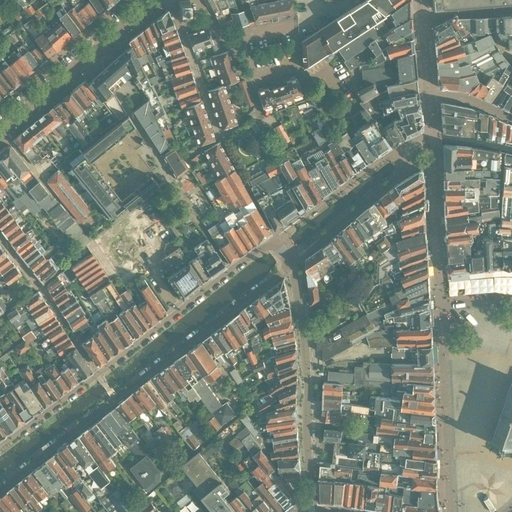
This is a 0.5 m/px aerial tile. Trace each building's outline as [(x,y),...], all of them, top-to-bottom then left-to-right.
[(33,0),(16,0),(29,16),(35,11),(29,4),(33,0)] [(68,0),(74,7),(86,25),(92,20),(77,0),(68,0)] [(82,0),(77,0),(92,20),(98,15),(88,3),(86,4),(82,0)] [(89,0),(99,14),(106,8),(101,0),(89,0)] [(206,0),(212,11),(220,26),(222,31),(228,29),(226,23),(220,11),(215,0),(206,0)] [(215,0),(220,11),(228,8),(225,0),(215,0)] [(246,0),(239,0),(244,11),(249,25),(255,22),(247,1),(246,0)] [(248,0),(247,1),(255,22),(256,23),(269,21),(271,20),(279,19),(292,16),(290,0),(281,0),(276,1),(265,3),(259,4),(257,0),(248,0)] [(336,20),(301,42),(302,57),(301,57),(302,60),(303,60),(303,69),(336,47),(336,48),(336,47),(381,19),(408,0),(365,0),(363,2),(361,3),(348,12),(348,11),(336,19),(336,20)] [(336,47),(336,48),(345,61),(368,45),(411,17),(410,0),(408,0),(381,19),(336,47)] [(511,0),(432,0),(433,10),(507,4),(511,3),(511,0)] [(190,1),(177,2),(178,14),(180,14),(180,18),(186,18),(186,13),(190,13),(190,1)] [(61,5),(62,6),(80,30),(85,26),(86,25),(74,7),(73,8),(68,11),(63,4),(61,5)] [(80,30),(62,6),(56,12),(63,20),(63,22),(73,36),(80,30)] [(163,14),(155,20),(161,34),(175,28),(172,21),(170,17),(168,10),(163,14)] [(244,11),(237,13),(241,26),(248,24),(249,25),(244,11)] [(237,13),(230,14),(232,21),(234,27),(241,26),(237,13)] [(456,15),(447,21),(453,30),(455,28),(460,35),(466,32),(457,18),(456,15)] [(511,15),(494,17),(495,30),(497,30),(496,33),(506,49),(511,48),(511,15)] [(345,61),(343,62),(349,71),(363,61),(363,62),(372,56),(373,58),(376,56),(386,48),(385,45),(391,42),(412,30),(411,17),(368,45),(345,61)] [(477,17),(457,18),(466,32),(469,30),(474,37),(478,36),(477,17)] [(494,17),(477,17),(478,36),(495,30),(494,17)] [(49,25),(52,29),(64,44),(71,37),(57,18),(49,25)] [(23,25),(25,28),(34,22),(31,19),(23,25)] [(155,20),(149,26),(155,42),(155,43),(159,41),(160,41),(158,36),(161,34),(155,20)] [(434,29),(433,31),(434,42),(451,31),(456,37),(458,36),(460,35),(455,28),(453,30),(447,21),(434,29)] [(64,44),(52,29),(49,25),(41,32),(56,51),(64,44)] [(149,26),(142,31),(151,52),(152,51),(153,53),(156,51),(153,44),(153,43),(155,42),(149,26)] [(161,34),(158,36),(160,41),(162,40),(177,35),(177,34),(175,28),(161,34)] [(207,28),(197,32),(203,48),(211,45),(213,44),(211,40),(207,28)] [(391,42),(385,45),(386,48),(393,46),(412,38),(412,30),(391,42)] [(142,31),(136,36),(147,62),(149,65),(153,63),(149,53),(151,52),(142,31)] [(451,31),(434,42),(435,48),(456,39),(456,37),(451,31)] [(203,48),(197,32),(189,35),(194,51),(203,48)] [(456,39),(435,48),(436,54),(435,54),(435,55),(474,41),(469,34),(468,33),(465,35),(458,38),(458,36),(456,37),(456,39)] [(13,44),(18,41),(12,34),(8,38),(10,41),(13,44)] [(34,40),(47,57),(55,51),(42,34),(34,40)] [(177,35),(162,40),(162,41),(164,46),(164,47),(180,41),(179,39),(179,37),(177,35)] [(474,41),(435,55),(436,68),(461,66),(470,63),(468,53),(476,51),(494,44),(490,35),(489,35),(474,41)] [(129,42),(128,43),(130,46),(131,45),(141,65),(147,62),(136,36),(129,42)] [(4,46),(10,41),(8,38),(1,43),(4,46)] [(376,56),(373,58),(376,63),(385,59),(391,59),(413,52),(412,38),(393,46),(386,48),(376,56)] [(164,46),(161,47),(165,57),(169,56),(184,51),(180,41),(164,47),(164,46)] [(23,44),(17,49),(21,55),(22,55),(33,70),(39,65),(29,52),(27,49),(24,45),(23,44)] [(461,66),(436,68),(437,73),(457,75),(473,72),(473,71),(482,64),(480,60),(498,51),(494,44),(476,51),(468,53),(470,63),(461,66)] [(85,80),(84,81),(100,101),(106,96),(112,91),(117,86),(132,73),(135,77),(141,83),(146,77),(141,66),(141,65),(131,45),(130,46),(127,49),(127,48),(103,70),(97,75),(93,79),(91,80),(91,81),(88,84),(85,80)] [(36,47),(29,52),(39,65),(45,60),(36,47)] [(163,60),(157,63),(159,67),(161,66),(164,65),(171,62),(186,58),(184,51),(169,56),(170,60),(165,62),(164,60),(163,60)] [(228,51),(210,57),(214,67),(215,67),(231,61),(228,51)] [(457,75),(456,89),(468,92),(474,85),(477,83),(489,76),(508,64),(498,51),(480,60),(482,64),(473,71),(473,72),(457,75)] [(14,52),(11,55),(27,75),(33,70),(22,55),(21,55),(18,58),(14,52)] [(376,63),(362,64),(363,78),(367,86),(374,83),(375,86),(414,77),(416,77),(413,52),(391,59),(385,59),(376,63)] [(11,55),(7,57),(12,63),(9,66),(21,81),(27,75),(11,55)] [(1,56),(0,56),(0,66),(2,69),(1,70),(14,87),(15,86),(21,81),(9,66),(1,56)] [(164,65),(161,66),(162,69),(165,68),(168,67),(172,65),(173,69),(189,65),(187,60),(186,58),(171,62),(164,65)] [(231,61),(215,67),(219,76),(235,71),(231,61)] [(489,86),(480,98),(481,98),(489,102),(502,84),(511,68),(508,64),(489,76),(490,77),(485,85),(489,86)] [(167,72),(163,73),(164,76),(166,81),(168,80),(170,79),(175,77),(175,76),(191,71),(189,65),(173,69),(174,73),(170,74),(169,71),(167,72)] [(0,83),(8,92),(14,87),(1,70),(0,70),(0,69),(0,83)] [(171,87),(165,90),(167,93),(174,90),(194,83),(192,74),(191,71),(175,76),(175,77),(170,79),(171,82),(173,88),(171,88),(171,87)] [(219,76),(217,77),(220,86),(222,86),(223,86),(238,81),(235,71),(219,76)] [(457,75),(437,73),(438,85),(440,88),(456,89),(457,75)] [(511,88),(511,91),(500,107),(507,111),(511,101),(511,74),(506,85),(511,88)] [(474,85),(468,92),(480,98),(489,86),(485,85),(490,77),(489,76),(477,83),(474,85)] [(135,77),(132,79),(137,85),(141,83),(135,77)] [(141,83),(137,85),(148,100),(156,94),(152,85),(150,86),(146,77),(141,83)] [(414,77),(375,86),(378,93),(376,94),(379,100),(390,96),(417,91),(416,79),(415,80),(414,77)] [(257,92),(265,115),(304,101),(296,78),(257,92)] [(84,81),(78,87),(90,101),(93,99),(100,107),(103,104),(100,101),(84,81)] [(164,94),(158,97),(161,103),(162,106),(169,103),(177,100),(178,99),(198,92),(194,83),(174,90),(175,95),(169,97),(166,99),(164,94)] [(367,86),(356,92),(362,102),(376,94),(378,93),(375,86),(374,83),(367,86)] [(511,88),(506,85),(492,103),(500,107),(511,91),(511,88)] [(220,86),(207,91),(210,101),(226,95),(223,86),(222,86),(220,86)] [(78,87),(70,94),(83,110),(88,116),(94,110),(92,108),(94,106),(90,101),(78,87)] [(338,97),(346,108),(356,101),(349,90),(338,97)] [(362,102),(360,103),(364,108),(373,120),(381,115),(397,106),(419,103),(417,91),(390,96),(379,100),(376,94),(362,102)] [(198,92),(178,99),(178,101),(181,109),(183,108),(185,108),(201,101),(198,94),(198,92)] [(323,97),(326,102),(332,98),(329,93),(323,97)] [(70,94),(61,101),(70,112),(71,113),(74,117),(76,119),(91,139),(101,132),(95,124),(88,116),(83,110),(70,94)] [(148,100),(133,112),(139,121),(161,103),(158,97),(156,94),(148,100)] [(226,95),(210,101),(214,111),(230,105),(226,95)] [(61,101),(52,108),(61,120),(61,122),(66,127),(67,127),(71,123),(66,116),(70,112),(61,101)] [(185,108),(183,108),(186,118),(188,117),(204,111),(201,101),(185,108)] [(440,102),(439,103),(442,133),(445,133),(466,137),(467,124),(469,124),(470,107),(440,102)] [(165,113),(162,106),(161,103),(139,121),(144,129),(165,113)] [(397,106),(381,115),(384,118),(389,114),(393,121),(420,114),(419,103),(397,106)] [(230,105),(214,111),(216,117),(217,120),(233,114),(235,114),(232,104),(230,105)] [(467,124),(466,137),(476,138),(478,111),(470,107),(469,124),(467,124)] [(52,108),(45,114),(61,134),(63,133),(65,131),(63,129),(59,124),(61,122),(61,120),(52,108)] [(364,108),(350,118),(357,128),(356,129),(357,129),(357,130),(376,157),(376,156),(378,155),(391,146),(380,130),(384,127),(382,125),(385,124),(382,119),(384,118),(381,115),(373,120),(364,108)] [(104,112),(102,114),(104,118),(110,113),(107,109),(104,111),(104,112)] [(188,117),(186,118),(190,127),(192,127),(208,121),(204,111),(188,117)] [(478,111),(476,138),(485,140),(487,114),(478,111)] [(165,113),(144,129),(150,138),(161,129),(162,131),(168,129),(170,128),(171,127),(166,115),(165,113)] [(38,120),(36,122),(46,134),(48,133),(51,130),(56,136),(57,137),(59,135),(61,134),(45,114),(38,120)] [(120,122),(69,163),(72,167),(70,169),(110,219),(112,217),(115,221),(159,186),(162,183),(136,151),(145,143),(128,116),(127,116),(125,114),(121,117),(118,120),(120,122)] [(233,114),(217,120),(221,130),(237,124),(233,114)] [(384,127),(380,130),(391,146),(403,139),(393,121),(389,114),(384,118),(382,119),(385,124),(382,125),(384,127)] [(420,114),(393,121),(403,139),(420,131),(422,127),(420,114)] [(487,114),(485,140),(495,142),(504,144),(506,123),(497,119),(487,114)] [(208,121),(192,127),(195,136),(211,130),(208,121)] [(35,123),(27,129),(38,141),(44,149),(48,145),(42,138),(45,135),(46,134),(36,122),(35,123)] [(275,128),(284,144),(289,141),(281,125),(275,128)] [(27,129),(20,134),(37,155),(38,154),(41,151),(35,144),(38,141),(27,129)] [(161,129),(150,138),(159,153),(168,146),(168,144),(166,141),(165,138),(164,135),(162,131),(161,129)] [(318,129),(311,133),(318,146),(339,183),(346,178),(327,144),(318,129)] [(195,136),(193,137),(197,147),(199,146),(215,140),(211,130),(195,136)] [(356,135),(350,139),(366,163),(376,157),(357,130),(354,132),(356,135)] [(346,132),(335,139),(354,172),(366,163),(350,139),(346,132)] [(20,134),(13,140),(23,153),(30,161),(33,165),(42,159),(38,154),(37,155),(20,134)] [(335,139),(327,144),(346,178),(354,172),(335,139)] [(73,149),(80,144),(76,140),(70,145),(73,149)] [(218,143),(203,151),(209,160),(223,152),(218,143)] [(67,154),(73,149),(70,145),(63,150),(67,154)] [(443,148),(443,170),(493,170),(498,170),(499,153),(485,151),(467,148),(443,145),(443,148)] [(7,146),(0,151),(0,157),(12,171),(20,181),(28,190),(30,188),(39,181),(10,146),(7,146)] [(318,146),(304,154),(308,162),(313,159),(330,190),(339,183),(318,146)] [(293,147),(283,152),(287,158),(312,203),(321,196),(299,157),(293,147)] [(161,156),(176,179),(188,169),(174,148),(161,156)] [(209,160),(207,161),(212,170),(214,169),(228,161),(223,152),(209,160)] [(59,153),(54,156),(59,162),(63,158),(59,153)] [(304,154),(299,157),(321,196),(330,190),(313,159),(308,162),(304,154)] [(59,162),(54,156),(49,160),(54,166),(59,162)] [(496,225),(496,237),(497,240),(500,240),(500,252),(500,262),(500,268),(503,268),(509,268),(511,268),(511,158),(504,157),(504,156),(503,163),(501,197),(501,207),(500,225),(496,225)] [(0,174),(11,188),(19,198),(28,190),(20,181),(12,171),(0,157),(0,174)] [(287,158),(277,163),(289,184),(294,182),(295,184),(291,187),(304,210),(312,203),(287,158)] [(214,169),(212,170),(217,180),(219,179),(234,170),(228,161),(214,169)] [(266,172),(263,174),(261,171),(249,177),(246,179),(245,179),(250,188),(273,231),(283,224),(304,210),(291,187),(289,184),(277,163),(276,162),(264,168),(266,172)] [(80,222),(87,231),(100,222),(92,213),(58,170),(48,178),(47,183),(80,222)] [(204,188),(203,188),(203,189),(209,198),(213,196),(220,192),(227,204),(231,202),(239,197),(241,200),(239,201),(240,203),(242,202),(243,205),(251,200),(234,170),(219,179),(217,180),(214,182),(204,188)] [(420,170),(397,185),(401,193),(403,192),(402,191),(424,179),(423,172),(423,171),(423,170),(422,170),(421,170),(420,170)] [(493,170),(443,170),(443,178),(498,178),(498,175),(498,170),(493,170)] [(0,175),(0,190),(5,186),(8,191),(16,200),(12,203),(14,205),(18,209),(24,205),(19,198),(11,188),(0,175)] [(443,178),(443,186),(498,187),(499,178),(498,178),(443,178)] [(424,179),(402,191),(403,192),(406,197),(425,188),(424,179)] [(30,188),(28,190),(30,193),(33,196),(44,188),(39,181),(30,188)] [(395,186),(389,191),(399,205),(403,201),(400,196),(402,195),(401,193),(397,185),(395,186)] [(498,187),(443,186),(443,199),(466,200),(477,199),(477,197),(498,197),(498,187)] [(44,188),(33,196),(38,203),(49,194),(44,188)] [(403,201),(399,205),(402,210),(425,199),(425,188),(406,197),(403,192),(401,193),(402,195),(400,196),(403,201)] [(389,191),(381,198),(391,213),(389,214),(392,219),(394,221),(397,219),(394,215),(398,213),(399,215),(401,214),(403,212),(402,210),(399,205),(389,191)] [(49,194),(38,203),(42,207),(43,208),(53,199),(49,194)] [(239,197),(231,202),(236,209),(238,208),(259,241),(270,233),(251,200),(243,205),(242,202),(240,203),(239,201),(241,200),(239,197)] [(466,212),(444,216),(444,225),(475,221),(475,220),(481,219),(481,210),(498,207),(498,197),(477,197),(477,199),(478,211),(466,213),(466,212)] [(381,198),(374,203),(388,221),(392,219),(389,214),(391,213),(381,198)] [(53,199),(43,208),(48,214),(49,213),(58,205),(59,203),(53,199)] [(401,214),(399,215),(401,217),(413,213),(424,209),(425,199),(402,210),(403,212),(401,214)] [(466,200),(443,199),(444,216),(466,212),(466,213),(478,211),(477,199),(466,200)] [(49,213),(48,214),(53,220),(63,211),(65,210),(59,203),(58,205),(49,213)] [(368,208),(359,215),(375,242),(385,234),(387,233),(383,226),(389,223),(388,221),(374,203),(368,208)] [(7,209),(0,213),(0,222),(16,211),(18,209),(14,205),(13,206),(9,209),(9,210),(10,211),(8,212),(7,209)] [(18,209),(21,213),(27,208),(25,205),(24,205),(18,209)] [(475,221),(444,225),(445,236),(468,233),(470,233),(479,232),(484,231),(484,225),(483,221),(488,220),(494,219),(498,219),(498,207),(481,210),(481,219),(475,220),(475,221)] [(231,212),(232,213),(253,245),(259,241),(238,208),(236,209),(231,212)] [(16,211),(0,222),(0,229),(1,231),(20,217),(22,214),(21,213),(18,209),(16,211)] [(389,223),(383,226),(387,233),(425,221),(425,209),(424,209),(413,213),(401,217),(399,215),(398,213),(394,215),(397,219),(394,221),(392,219),(388,221),(389,223)] [(63,211),(53,220),(57,226),(59,224),(70,216),(65,210),(63,211)] [(232,213),(226,216),(247,249),(253,245),(232,213)] [(352,222),(351,223),(364,242),(367,239),(369,242),(370,241),(373,246),(376,244),(375,242),(359,215),(352,222)] [(59,224),(57,226),(62,232),(74,221),(70,216),(59,224)] [(230,227),(223,232),(239,256),(247,249),(226,216),(224,217),(230,227)] [(20,217),(1,231),(6,238),(19,229),(20,228),(17,225),(16,224),(22,220),(20,217)] [(473,255),(467,256),(468,261),(468,271),(484,269),(483,254),(483,247),(483,238),(489,237),(488,224),(489,224),(488,220),(483,221),(484,225),(484,231),(479,232),(476,247),(472,247),(473,255)] [(74,221),(62,232),(64,234),(65,232),(76,223),(74,221)] [(387,233),(385,234),(386,235),(391,243),(394,242),(398,240),(405,237),(426,231),(425,222),(425,221),(387,233)] [(217,222),(207,229),(210,235),(218,248),(229,262),(229,263),(239,256),(223,232),(218,224),(217,222)] [(351,223),(344,228),(357,247),(359,246),(360,247),(358,248),(367,261),(372,258),(373,256),(366,246),(364,242),(351,223)] [(489,237),(483,238),(483,247),(483,254),(484,269),(491,269),(491,263),(491,253),(491,240),(493,240),(493,237),(494,237),(494,225),(494,223),(489,224),(488,224),(489,237)] [(179,236),(172,225),(167,229),(174,238),(174,239),(179,236)] [(493,240),(491,240),(491,253),(491,263),(491,269),(500,268),(500,262),(500,252),(500,240),(497,240),(496,237),(496,225),(494,225),(494,237),(493,237),(493,240)] [(23,235),(11,244),(15,251),(33,237),(37,232),(38,232),(34,227),(34,228),(33,228),(25,234),(23,235)] [(344,228),(338,234),(356,259),(360,264),(361,266),(367,261),(358,248),(360,247),(359,246),(357,247),(344,228)] [(19,229),(6,238),(11,244),(23,235),(19,229)] [(405,237),(398,240),(401,249),(427,240),(426,231),(405,237)] [(468,240),(446,242),(446,248),(446,254),(447,262),(462,261),(461,256),(467,255),(467,256),(473,255),(472,247),(476,247),(479,232),(470,233),(468,233),(468,240)] [(468,233),(445,236),(446,242),(468,240),(468,233)] [(338,234),(332,239),(349,265),(356,259),(338,234)] [(375,272),(371,275),(375,281),(376,284),(379,282),(389,277),(385,270),(384,269),(392,263),(398,261),(401,260),(397,250),(401,249),(398,240),(394,242),(391,243),(386,235),(385,234),(375,242),(376,244),(380,251),(373,256),(372,258),(375,262),(375,272)] [(33,237),(15,251),(19,256),(37,242),(33,237)] [(200,243),(193,248),(210,276),(225,266),(215,250),(214,251),(213,249),(214,248),(208,239),(207,240),(207,239),(201,244),(200,243)] [(332,239),(323,247),(335,267),(335,266),(340,263),(345,271),(348,269),(352,275),(355,272),(349,265),(332,239)] [(37,242),(19,256),(23,261),(41,247),(38,243),(40,242),(39,240),(37,242)] [(401,249),(397,250),(401,260),(427,250),(427,240),(401,249)] [(41,247),(23,261),(27,265),(41,254),(45,252),(41,247)] [(164,258),(162,259),(172,274),(167,277),(182,299),(194,289),(202,282),(184,254),(179,247),(164,258)] [(323,247),(312,255),(324,274),(322,275),(326,282),(334,277),(331,273),(337,270),(335,267),(323,247)] [(193,248),(184,254),(202,282),(210,276),(193,248)] [(392,263),(384,269),(385,270),(389,277),(395,274),(402,270),(404,269),(414,264),(428,259),(427,250),(401,260),(398,261),(392,263)] [(41,254),(27,265),(33,272),(47,262),(44,258),(41,254)] [(92,254),(71,268),(77,276),(100,311),(102,314),(102,313),(104,317),(113,311),(116,309),(102,288),(105,285),(110,282),(92,254)] [(6,255),(0,259),(0,269),(11,261),(6,255)] [(312,255),(306,260),(308,273),(307,273),(309,285),(312,304),(320,299),(317,284),(314,280),(322,275),(324,274),(312,255)] [(462,261),(447,262),(448,274),(450,273),(451,281),(469,280),(468,271),(468,261),(467,256),(467,255),(461,256),(462,261)] [(47,262),(33,272),(37,278),(52,266),(54,264),(50,259),(48,261),(47,262)] [(402,270),(395,274),(397,279),(401,277),(407,275),(414,272),(428,266),(428,259),(414,264),(404,269),(402,270)] [(0,269),(0,279),(2,278),(3,277),(16,267),(11,261),(0,269)] [(52,266),(37,278),(42,284),(56,271),(58,269),(54,264),(52,266)] [(407,275),(401,277),(405,286),(429,277),(428,266),(414,272),(407,275)] [(2,278),(0,279),(0,286),(1,288),(7,284),(20,274),(16,267),(3,277),(2,278)] [(57,279),(45,287),(49,294),(62,285),(63,287),(69,283),(61,271),(55,276),(57,279)] [(395,274),(389,277),(395,289),(405,286),(401,277),(397,279),(395,274)] [(359,304),(362,310),(365,308),(368,313),(381,307),(392,303),(430,291),(429,277),(405,286),(395,289),(389,277),(379,282),(376,284),(375,285),(364,299),(361,302),(361,303),(359,304)] [(284,279),(261,296),(271,310),(274,313),(290,307),(284,279)] [(142,282),(136,285),(139,289),(158,318),(166,312),(147,284),(144,280),(142,282)] [(110,282),(105,285),(124,310),(119,314),(135,338),(143,330),(119,295),(110,282)] [(62,285),(49,294),(54,301),(67,292),(63,287),(62,285)] [(139,289),(135,293),(141,302),(136,305),(149,325),(158,318),(139,289)] [(67,292),(54,301),(58,308),(74,297),(69,290),(67,292)] [(127,290),(119,295),(143,330),(149,325),(136,305),(128,292),(127,290)] [(368,313),(366,314),(369,320),(384,314),(386,313),(401,308),(430,298),(430,291),(392,303),(381,307),(368,313)] [(23,300),(14,307),(20,316),(21,317),(23,315),(43,300),(38,292),(24,302),(23,300)] [(261,296),(245,309),(255,324),(264,317),(265,317),(267,316),(266,314),(271,310),(261,296)] [(74,297),(58,308),(59,309),(61,313),(77,302),(74,297)] [(338,330),(317,340),(317,351),(318,351),(323,348),(370,323),(384,318),(387,317),(395,315),(402,313),(407,312),(411,312),(431,307),(430,298),(401,308),(386,313),(384,314),(369,320),(366,314),(338,330)] [(23,315),(21,317),(25,323),(33,317),(48,306),(43,300),(23,315)] [(77,302),(61,313),(65,318),(80,308),(77,302)] [(11,311),(6,315),(11,321),(22,337),(30,331),(31,332),(40,326),(54,316),(50,311),(48,306),(33,317),(25,323),(21,317),(20,316),(14,307),(10,310),(11,311)] [(267,316),(265,317),(269,325),(292,320),(290,307),(274,313),(267,316)] [(387,317),(384,318),(386,329),(397,328),(412,327),(432,326),(431,320),(431,314),(431,307),(411,312),(407,312),(402,313),(395,315),(387,317)] [(511,307),(508,307),(503,309),(502,315),(505,320),(511,322),(511,307)] [(80,308),(65,318),(68,323),(69,323),(82,314),(84,313),(80,308)] [(245,309),(238,314),(243,322),(245,321),(247,324),(246,324),(249,328),(255,325),(255,324),(245,309)] [(87,321),(85,322),(89,327),(95,324),(99,330),(115,353),(123,346),(104,317),(102,313),(102,314),(100,311),(91,317),(88,319),(88,320),(87,321)] [(113,311),(104,317),(123,346),(132,340),(113,311)] [(82,314),(69,323),(73,330),(85,322),(87,321),(82,314)] [(238,314),(233,319),(243,331),(244,332),(245,334),(247,338),(249,337),(258,331),(255,325),(249,328),(246,324),(247,324),(245,321),(243,322),(238,314)] [(40,326),(31,332),(32,333),(34,336),(42,330),(43,331),(57,321),(54,316),(40,326)] [(370,323),(323,348),(323,352),(323,359),(323,361),(354,344),(353,343),(358,340),(366,336),(375,331),(386,329),(384,318),(370,323)] [(233,319),(228,323),(242,347),(247,355),(248,357),(252,365),(257,362),(255,354),(252,345),(249,337),(247,338),(245,334),(244,332),(243,331),(233,319)] [(258,331),(249,337),(252,345),(258,343),(265,339),(269,337),(269,336),(294,330),(292,320),(269,325),(258,331)] [(57,321),(43,331),(46,337),(48,336),(61,326),(57,321)] [(85,322),(73,330),(77,336),(81,333),(86,329),(89,328),(89,327),(85,322)] [(228,323),(221,328),(237,354),(241,352),(241,351),(240,348),(242,347),(228,323)] [(40,339),(38,341),(43,347),(45,346),(50,342),(52,341),(53,342),(65,333),(61,326),(48,336),(49,337),(45,340),(42,342),(40,339)] [(398,338),(432,336),(432,326),(412,327),(397,328),(386,329),(375,331),(366,336),(369,342),(377,339),(398,338)] [(462,327),(458,332),(458,341),(463,345),(468,345),(472,341),(472,331),(468,327),(462,327)] [(221,328),(212,335),(222,350),(232,365),(236,362),(232,357),(237,354),(221,328)] [(99,330),(91,336),(106,360),(115,353),(99,330)] [(269,337),(265,339),(269,347),(271,346),(273,345),(275,344),(295,339),(294,330),(269,336),(269,337)] [(30,331),(22,337),(24,340),(26,342),(34,336),(32,333),(31,332),(30,331)] [(55,345),(46,351),(48,354),(70,340),(65,333),(53,342),(55,345)] [(212,335),(204,340),(221,365),(224,363),(218,353),(222,350),(212,335)] [(85,340),(81,343),(94,361),(96,365),(100,365),(106,360),(91,336),(85,340)] [(419,346),(433,345),(432,336),(398,338),(377,339),(369,342),(370,347),(392,346),(399,347),(419,346)] [(273,345),(271,346),(272,351),(284,347),(296,344),(295,339),(275,344),(273,345)] [(24,340),(14,347),(19,354),(29,347),(26,342),(24,340)] [(70,340),(48,354),(50,357),(53,355),(56,353),(57,352),(59,355),(64,352),(74,346),(70,340)] [(202,342),(187,353),(203,377),(204,376),(209,382),(221,373),(217,367),(218,365),(202,342)] [(258,343),(252,345),(255,354),(261,351),(260,348),(258,343)] [(284,347),(272,351),(273,357),(296,349),(296,344),(284,347)] [(399,347),(392,346),(393,363),(420,364),(434,364),(433,345),(419,346),(399,347)] [(70,361),(65,364),(77,382),(82,378),(91,372),(75,348),(65,354),(70,361)] [(273,357),(263,360),(266,367),(297,357),(296,349),(273,357)] [(187,353),(181,357),(197,380),(191,385),(201,398),(211,413),(222,406),(202,378),(203,377),(187,353)] [(181,357),(175,362),(191,385),(197,380),(181,357)] [(266,367),(262,368),(263,369),(269,378),(269,379),(297,366),(297,357),(266,367)] [(55,360),(52,362),(53,364),(60,373),(70,388),(77,382),(65,364),(64,363),(59,366),(55,360)] [(258,364),(253,366),(255,371),(261,369),(263,369),(262,368),(266,367),(263,360),(257,362),(258,364)] [(175,362),(167,367),(186,394),(190,400),(195,397),(198,400),(201,398),(191,385),(175,362)] [(324,383),(329,384),(343,384),(392,387),(394,378),(405,379),(415,380),(422,381),(435,382),(434,374),(434,364),(420,364),(393,363),(372,363),(364,362),(363,367),(355,367),(355,373),(348,373),(339,373),(329,372),(329,383),(324,383)] [(53,364),(44,370),(60,394),(70,388),(60,373),(53,364)] [(27,366),(18,372),(23,379),(25,382),(42,407),(51,401),(34,377),(32,373),(27,366)] [(269,378),(265,380),(269,385),(271,383),(280,378),(281,380),(297,373),(297,366),(269,379),(269,378)] [(6,393),(24,420),(32,414),(13,386),(0,368),(0,367),(0,389),(3,394),(4,394),(6,393)] [(42,367),(34,372),(53,400),(60,394),(44,370),(42,367)] [(167,367),(159,373),(175,395),(178,400),(186,394),(167,367)] [(159,373),(152,379),(172,406),(179,416),(182,413),(171,398),(175,395),(159,373)] [(262,404),(258,407),(263,404),(274,397),(279,393),(297,384),(297,373),(281,380),(277,382),(268,390),(270,393),(264,397),(263,397),(260,400),(262,404)] [(378,396),(376,406),(380,407),(379,411),(385,411),(386,407),(389,408),(389,406),(403,407),(413,409),(420,410),(436,411),(436,401),(435,392),(435,382),(422,381),(415,380),(405,379),(394,378),(392,387),(392,391),(391,396),(391,397),(378,396)] [(18,383),(13,386),(32,414),(35,412),(36,412),(42,407),(25,382),(23,379),(18,383)] [(152,379),(143,385),(159,406),(164,413),(165,413),(164,411),(172,406),(152,379)] [(491,444),(489,450),(490,450),(497,453),(503,455),(511,457),(511,454),(511,379),(511,380),(510,385),(509,388),(506,399),(505,401),(502,410),(500,415),(498,422),(497,424),(495,431),(494,434),(491,444)] [(324,383),(324,394),(343,395),(348,395),(350,395),(350,392),(343,392),(343,384),(329,384),(324,383)] [(263,404),(258,407),(260,412),(261,413),(266,410),(284,401),(297,396),(297,384),(279,393),(274,397),(263,404)] [(159,406),(143,385),(134,393),(152,416),(156,413),(154,410),(159,406)] [(3,394),(0,395),(0,402),(16,426),(24,420),(6,393),(4,394),(3,394)] [(132,394),(125,400),(139,417),(143,422),(143,423),(148,428),(149,429),(152,426),(153,426),(147,420),(150,417),(132,394)] [(324,394),(324,401),(333,402),(333,404),(340,405),(340,403),(342,403),(350,404),(350,399),(355,399),(355,396),(350,395),(348,395),(343,395),(324,394)] [(284,401),(266,410),(267,412),(285,408),(297,406),(297,396),(284,401)] [(342,403),(342,411),(352,412),(376,416),(388,417),(436,423),(436,411),(420,410),(413,409),(403,407),(389,406),(389,408),(386,407),(385,411),(379,411),(380,407),(376,406),(378,396),(371,396),(370,407),(350,404),(342,403)] [(125,400),(117,406),(131,423),(133,422),(135,420),(139,417),(125,400)] [(324,401),(323,408),(342,411),(342,403),(340,403),(340,405),(333,404),(333,402),(324,401)] [(0,423),(6,433),(16,426),(0,402),(0,423)] [(226,403),(212,413),(221,425),(235,415),(229,407),(226,403)] [(261,418),(253,423),(255,426),(257,424),(297,417),(297,406),(285,408),(267,412),(268,413),(261,418)] [(110,412),(104,417),(111,426),(128,447),(129,447),(140,460),(130,468),(148,491),(159,481),(160,472),(147,455),(150,453),(139,438),(130,427),(116,408),(110,412)] [(321,414),(320,421),(324,421),(340,424),(341,416),(333,415),(334,410),(342,411),(323,408),(322,408),(322,409),(321,414)] [(260,412),(258,414),(261,418),(268,413),(267,412),(266,410),(261,413),(260,412)] [(253,423),(245,413),(240,418),(247,426),(236,435),(237,436),(243,443),(245,445),(252,454),(293,504),(301,497),(288,481),(301,480),(300,470),(280,471),(269,458),(264,452),(267,449),(264,444),(264,443),(263,437),(260,431),(258,432),(255,426),(253,423)] [(206,422),(214,432),(219,428),(222,426),(221,425),(214,416),(206,422)] [(376,416),(375,425),(378,425),(436,432),(436,423),(388,417),(376,416)] [(102,418),(97,422),(117,449),(122,456),(125,453),(119,445),(122,442),(110,427),(111,426),(104,417),(102,418)] [(257,424),(255,426),(258,432),(260,431),(269,430),(297,425),(297,417),(257,424)] [(198,419),(187,427),(193,435),(200,445),(211,436),(198,419)] [(178,421),(173,424),(179,433),(184,429),(178,421)] [(97,422),(89,428),(109,455),(117,449),(97,422)] [(297,425),(269,430),(270,436),(273,436),(298,432),(297,425)] [(378,425),(377,434),(396,436),(436,441),(436,432),(378,425)] [(153,434),(152,434),(160,443),(161,445),(164,444),(170,439),(164,430),(162,427),(153,434)] [(184,429),(179,433),(181,435),(193,451),(200,445),(193,435),(187,427),(184,429)] [(80,435),(79,436),(96,459),(104,471),(106,470),(107,472),(116,465),(109,455),(89,428),(80,435)] [(148,428),(140,435),(152,449),(160,443),(152,434),(153,434),(149,429),(148,428)] [(326,428),(324,440),(334,441),(341,441),(342,430),(326,428)] [(354,431),(353,442),(366,443),(364,468),(364,469),(379,471),(380,461),(437,468),(437,459),(394,454),(380,452),(381,443),(374,442),(373,441),(374,434),(354,431)] [(298,432),(273,436),(274,443),(298,439),(298,432)] [(374,434),(373,441),(374,442),(381,443),(390,444),(390,445),(395,446),(395,445),(437,450),(437,441),(436,441),(396,436),(377,434),(374,434)] [(79,436),(67,445),(85,467),(96,459),(79,436)] [(237,436),(232,440),(238,447),(243,443),(237,436)] [(274,443),(275,448),(298,446),(298,439),(274,443)] [(334,441),(332,466),(335,466),(353,467),(364,468),(366,443),(353,442),(341,441),(334,441)] [(160,443),(152,449),(165,465),(172,460),(166,452),(161,445),(160,443)] [(212,443),(201,452),(205,457),(216,448),(212,443)] [(381,443),(380,452),(394,454),(437,459),(437,450),(395,445),(395,446),(394,451),(389,451),(390,445),(390,444),(381,443)] [(67,445),(60,451),(85,481),(92,476),(85,467),(67,445)] [(267,449),(264,452),(269,458),(299,457),(298,446),(275,448),(270,449),(267,449)] [(60,451),(53,455),(86,499),(87,499),(90,502),(97,497),(94,492),(85,481),(60,451)] [(199,452),(182,466),(199,486),(193,490),(200,499),(203,497),(215,511),(237,511),(224,495),(229,491),(230,490),(226,485),(199,452)] [(252,454),(243,461),(257,477),(258,476),(263,482),(286,510),(293,504),(252,454)] [(53,455),(47,460),(64,483),(67,486),(66,487),(68,489),(72,494),(70,496),(82,511),(85,511),(93,507),(86,499),(53,455)] [(299,457),(269,458),(280,471),(300,470),(299,457)] [(92,476),(85,481),(94,492),(97,497),(100,500),(108,493),(122,511),(125,511),(131,507),(117,490),(112,494),(104,484),(110,479),(104,471),(96,459),(85,467),(92,476)] [(47,460),(41,465),(59,487),(63,492),(68,489),(66,487),(67,486),(64,483),(47,460)] [(380,461),(379,471),(382,471),(399,473),(413,475),(437,477),(437,468),(380,461)] [(41,465),(34,471),(52,493),(47,497),(52,503),(56,498),(54,496),(54,495),(59,491),(66,499),(68,498),(63,492),(59,487),(41,465)] [(320,465),(319,477),(334,478),(335,478),(335,476),(334,476),(335,466),(332,466),(320,465)] [(335,466),(334,476),(335,476),(335,478),(345,480),(352,480),(353,469),(353,467),(335,466)] [(353,467),(353,469),(359,469),(358,479),(367,480),(367,482),(380,483),(392,485),(402,486),(403,482),(402,482),(398,482),(399,473),(382,471),(379,471),(364,469),(364,468),(353,467)] [(34,470),(23,480),(39,501),(47,495),(47,497),(52,493),(34,471),(34,470)] [(403,482),(402,486),(438,490),(437,477),(413,475),(413,477),(409,476),(408,481),(403,481),(402,482),(403,482)] [(261,483),(255,488),(274,511),(282,511),(286,510),(263,482),(258,476),(257,477),(256,478),(261,483)] [(319,480),(318,480),(319,503),(334,503),(335,481),(335,478),(334,478),(319,477),(319,480)] [(335,481),(334,503),(344,504),(345,482),(345,480),(335,478),(335,481)] [(23,480),(15,487),(30,507),(32,509),(34,511),(45,511),(46,511),(42,507),(43,506),(39,501),(23,480)] [(248,480),(240,486),(244,491),(261,511),(274,511),(255,488),(248,480)] [(345,482),(344,504),(352,505),(355,483),(355,482),(355,481),(352,480),(345,480),(345,482)] [(355,483),(352,505),(359,506),(362,484),(355,483)] [(362,484),(359,506),(367,507),(369,485),(362,484)] [(369,485),(367,507),(377,509),(379,486),(369,485)] [(392,488),(392,492),(395,493),(404,494),(403,503),(407,504),(439,506),(438,490),(402,486),(392,485),(392,488)] [(240,486),(234,491),(238,496),(237,497),(249,511),(261,511),(244,491),(240,486)] [(379,486),(377,509),(385,510),(385,501),(386,492),(387,487),(379,486)] [(15,487),(8,492),(25,511),(27,511),(32,509),(30,507),(15,487)] [(385,501),(385,510),(392,511),(395,493),(392,492),(392,488),(387,487),(386,492),(385,501)] [(138,493),(141,498),(147,492),(143,488),(138,493)] [(154,491),(147,497),(149,501),(157,494),(154,491)] [(229,491),(224,495),(237,511),(249,511),(237,497),(236,496),(234,497),(229,491)] [(25,511),(8,492),(2,497),(15,511),(25,511)] [(122,511),(108,493),(100,500),(105,506),(109,511),(122,511)] [(395,493),(392,511),(399,511),(405,511),(407,504),(403,503),(404,494),(395,493)] [(0,498),(0,506),(4,511),(15,511),(2,497),(0,498)] [(146,509),(142,511),(154,511),(157,510),(152,504),(149,501),(145,504),(148,507),(146,509)]
